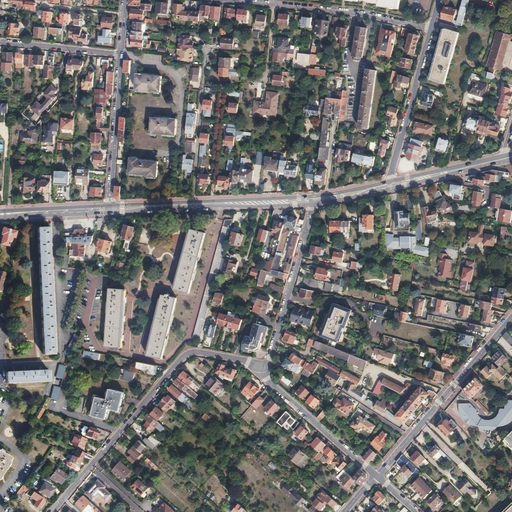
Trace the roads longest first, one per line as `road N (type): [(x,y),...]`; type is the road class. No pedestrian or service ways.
road 1 (residential): [(262,370),(187,354),(52,511)]
road 2 (residential): [(511,315),(376,476)]
road 3 (primary): [(313,196),(109,205)]
road 4 (primary): [(109,212),(312,203)]
road 5 (residential): [(262,370),(312,203)]
road 6 (residential): [(430,28),(391,181)]
road 7 (residential): [(376,476),(262,370)]
road 8 (residential): [(277,4),(430,28)]
road 9 (residential): [(109,205),(120,54)]
road 10 (unclassified): [(0,42),(120,54)]
